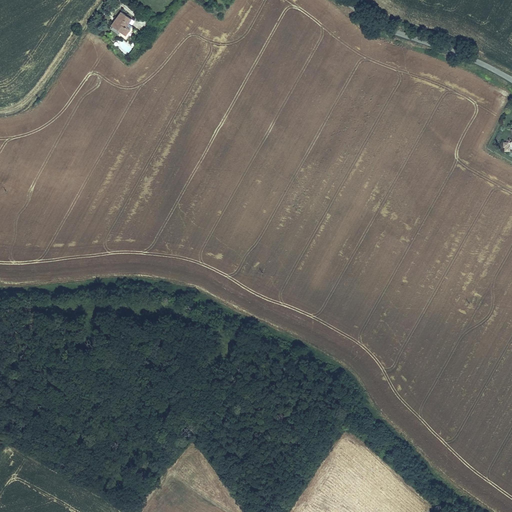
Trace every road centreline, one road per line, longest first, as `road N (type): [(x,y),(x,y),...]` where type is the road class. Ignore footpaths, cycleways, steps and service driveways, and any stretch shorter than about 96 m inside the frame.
road 1 (residential): [(345,0),(388,28),(511,79)]
road 2 (track): [(0,114),(40,92),(96,11)]
